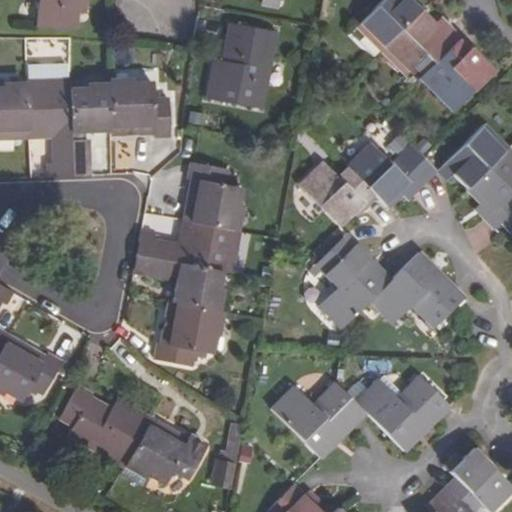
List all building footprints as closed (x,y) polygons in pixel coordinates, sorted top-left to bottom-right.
[(34,0),(33,28),(75,29),(76,12),(75,0),(34,0)] [(75,0),(76,12),(83,13),(83,0),(75,0)] [(261,0),(260,10),(276,13),(278,0),(261,0)] [(382,0),(356,26),(381,51),(421,11),(414,4),(409,0),(382,0)] [(418,62),(427,72),(454,45),(432,22),(421,11),(381,51),(405,75),(418,62)] [(218,70),(213,102),(259,111),(259,109),(263,88),(270,90),(281,36),(233,27),(230,42),(234,42),(230,64),(229,67),(234,67),(232,73),(218,70)] [(429,89),(452,112),(492,74),(468,49),(463,54),(460,51),(454,45),(427,72),(436,81),(429,89)] [(220,63),(218,70),(232,73),(234,67),(229,67),(230,64),(220,63)] [(24,67),(25,84),(67,82),(67,66),(24,67)] [(47,165),(47,178),(72,177),(70,144),(70,136),(68,92),(67,82),(25,84),(25,90),(28,142),(47,141),(47,137),(54,137),(56,164),(47,165)] [(110,134),(110,138),(152,136),(153,138),(169,137),(167,101),(152,101),(151,84),(108,86),(108,90),(110,134)] [(263,88),(259,109),(266,111),(270,90),(263,88)] [(0,142),(28,142),(25,90),(0,91),(0,142)] [(68,92),(70,136),(84,135),(110,134),(108,90),(68,92)] [(451,176),(465,191),(506,150),(482,126),(437,172),(445,182),(451,176)] [(70,136),(70,144),(84,144),(84,135),(70,136)] [(70,144),(72,177),(90,178),(88,144),(84,144),(70,144)] [(401,156),(426,181),(437,172),(423,158),(411,145),(401,156)] [(372,195),(386,209),(400,195),(406,202),(426,181),(401,156),(390,165),(372,146),(348,171),(372,195)] [(474,210),(494,229),(500,224),(511,236),(511,234),(511,195),(510,193),(511,191),(511,155),(506,150),(465,191),(479,204),(474,210)] [(189,180),(180,221),(230,231),(238,189),(221,186),(224,173),(188,165),(185,179),(189,180)] [(300,189),(338,228),(372,195),(348,171),(338,179),(325,165),(300,189)] [(139,232),(135,257),(166,262),(174,264),(218,273),(229,274),(237,232),(230,231),(180,221),(177,241),(180,241),(178,248),(152,243),(153,235),(139,232)] [(319,307),(341,330),(370,302),(390,283),(345,236),(316,264),(339,287),(319,307)] [(410,307),(434,330),(463,300),(462,297),(419,254),(390,283),(370,302),(391,325),(410,307)] [(135,257),(132,273),(163,280),(164,276),(166,262),(135,257)] [(164,276),(171,277),(174,264),(166,262),(164,276)] [(171,277),(166,304),(211,312),(218,273),(174,264),(171,277)] [(0,350),(8,336),(0,330),(0,303),(6,307),(13,294),(0,286),(0,350)] [(155,345),(152,360),(189,367),(191,352),(208,355),(216,313),(211,312),(166,304),(164,303),(158,345),(155,345)] [(28,387),(41,394),(59,362),(46,355),(45,356),(8,336),(0,350),(0,389),(20,401),(28,387)] [(364,414),(403,452),(447,407),(417,377),(394,400),(375,380),(353,402),(364,414)] [(271,411),(319,458),(364,414),(353,402),(334,384),(312,406),(293,388),(271,411)] [(123,463),(125,464),(149,420),(122,403),(114,416),(110,413),(111,409),(109,408),(90,397),(91,394),(78,388),(60,420),(74,428),(68,436),(101,456),(103,452),(123,463)] [(110,413),(114,416),(122,403),(114,399),(109,408),(111,409),(110,413)] [(149,420),(125,464),(116,479),(139,492),(147,477),(161,484),(168,471),(182,479),(200,446),(186,437),(185,440),(149,420)] [(445,489),(468,511),(473,511),(480,506),(485,511),(491,511),(511,491),(511,487),(473,449),(449,473),(454,480),(445,489)] [(103,452),(101,456),(120,467),(123,463),(103,452)] [(319,511),(293,486),(268,510),(269,511),(319,511)] [(468,511),(445,489),(425,508),(428,511),(468,511)]
